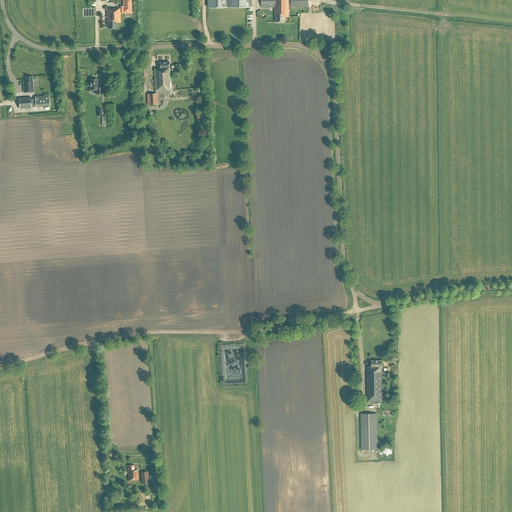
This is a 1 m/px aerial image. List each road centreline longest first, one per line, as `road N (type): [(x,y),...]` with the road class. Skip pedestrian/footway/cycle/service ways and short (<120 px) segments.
road 1 (unclassified): [(353,289),(343,263),(333,92),(315,55),(303,48),(40,48),(12,30),(0,3)]
road 2 (track): [(0,368),(150,332),(254,330),(354,311)]
road 3 (track): [(328,0),(511,19)]
road 4 (unclassified): [(511,287),(385,304)]
